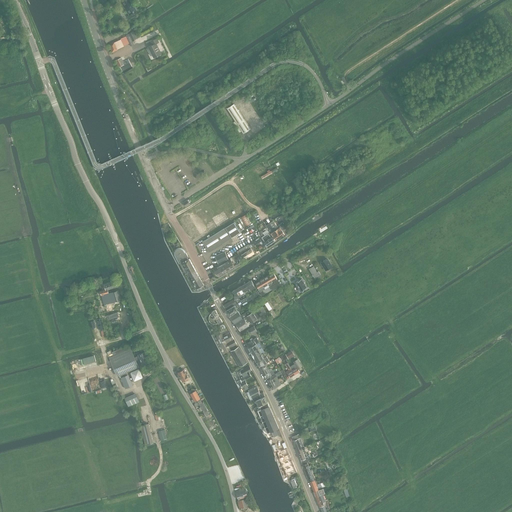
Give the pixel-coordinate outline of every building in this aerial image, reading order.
[(121,2),(129,15),(136,10),(129,0),(123,0),(124,0),(121,2)] [(126,35),(126,36),(121,39),(121,40),(114,43),(109,45),(112,52),(117,50),(124,47),(123,46),(124,45),(124,46),(129,43),(130,44),(131,46),(134,45),(132,42),(134,41),(134,40),(138,38),(137,35),(135,35),(133,31),(131,32),(131,33),(126,35)] [(148,47),(154,58),(161,54),(156,43),(159,42),(157,38),(151,41),(153,45),(148,47)] [(118,67),(120,67),(122,71),(132,66),(128,59),(123,62),(121,58),(117,60),(115,60),(118,67)] [(250,129),(234,104),(227,108),(243,134),(250,129)] [(262,179),(273,173),(271,171),(261,177),(262,179)] [(256,185),(248,191),(251,195),(254,193),(253,191),(258,188),(256,185)] [(223,203),(224,206),(227,205),(229,209),(232,208),(229,201),(223,203)] [(222,202),(217,205),(220,211),(225,208),(222,202)] [(204,209),(192,215),(195,220),(207,213),(204,209)] [(240,218),(245,227),(251,223),(247,214),(240,218)] [(205,224),(199,228),(191,216),(187,219),(188,221),(183,224),(192,239),(208,229),(205,224)] [(209,252),(232,238),(240,232),(234,222),(225,228),(203,242),(209,252)] [(283,222),(270,231),(271,234),(276,240),(285,235),(280,228),(280,227),(285,224),(283,222)] [(269,232),(261,238),(267,247),(275,241),(269,232)] [(254,253),(251,249),(254,247),(253,246),(260,242),(261,241),(260,239),(259,238),(251,243),(249,244),(239,250),(242,254),(246,251),(249,256),(250,257),(252,255),(254,253)] [(206,288),(204,285),(197,273),(197,272),(196,271),(192,264),(190,259),(188,259),(187,258),(188,257),(186,253),(185,253),(184,251),(183,250),(181,249),(179,249),(177,249),(176,250),(175,252),(175,254),(176,256),(186,274),(193,288),(194,290),(197,288),(197,289),(199,288),(202,286),(204,289),(206,288)] [(242,254),(239,250),(237,252),(239,254),(242,259),(244,258),(244,259),(249,256),(246,251),(242,254)] [(215,256),(218,264),(228,259),(225,252),(215,256)] [(230,259),(222,264),(226,271),(234,266),(230,259)] [(327,259),(321,263),(326,270),(332,266),(327,259)] [(218,276),(226,271),(222,264),(214,269),(218,276)] [(321,276),(319,272),(317,273),(314,267),(311,269),(311,268),(309,269),(315,280),(321,276)] [(273,272),(269,275),(273,281),(277,279),(273,272)] [(269,284),(265,277),(260,280),(264,286),(264,287),(264,288),(265,289),(270,286),(269,284)] [(307,287),(302,279),(295,283),(300,291),(307,287)] [(251,280),(246,283),(250,290),(255,287),(251,280)] [(264,286),(260,280),(259,280),(257,281),(257,282),(255,283),(259,289),(264,287),(264,286)] [(117,286),(116,281),(104,284),(106,290),(107,289),(117,286)] [(278,281),(270,286),(272,290),(281,285),(278,281)] [(246,283),(241,286),(245,293),(250,290),(246,283)] [(241,286),(236,289),(241,296),(245,293),(241,286)] [(121,300),(119,290),(109,293),(107,289),(106,290),(100,291),(104,305),(121,300)] [(239,299),(238,297),(241,296),(236,289),(231,292),(232,294),(235,299),(238,303),(241,301),(240,299),(239,299)] [(257,298),(256,296),(260,294),(259,292),(258,291),(241,301),(243,304),(248,301),(249,301),(251,300),(252,301),(257,298)] [(234,299),(223,305),(226,309),(236,303),(234,299)] [(238,303),(234,305),(226,310),(230,316),(238,311),(241,308),(238,303)] [(260,316),(266,312),(262,306),(256,310),(260,316)] [(215,309),(211,311),(212,312),(211,313),(210,314),(209,316),(208,319),(209,321),(211,322),(213,323),(215,324),(217,323),(218,323),(218,324),(222,321),(215,309)] [(238,311),(230,316),(235,324),(236,324),(247,316),(251,314),(249,310),(241,316),(238,311)] [(260,316),(256,310),(251,314),(247,316),(250,322),(251,323),(261,317),(260,316)] [(247,323),(250,322),(247,316),(236,324),(240,331),(249,326),(247,323)] [(248,337),(257,331),(255,328),(254,326),(245,332),(248,337)] [(237,344),(233,338),(230,332),(222,336),(222,335),(217,337),(223,349),(224,351),(237,344)] [(246,343),(249,348),(259,342),(256,337),(253,339),(252,338),(250,339),(250,341),(246,343)] [(264,352),(261,346),(259,342),(249,348),(251,352),(254,358),(263,352),(264,352)] [(239,347),(231,351),(240,367),(247,362),(239,347)] [(143,365),(150,362),(145,351),(138,354),(139,356),(135,357),(131,349),(110,358),(117,376),(121,374),(139,366),(138,366),(142,364),(143,365)] [(263,352),(254,358),(257,362),(259,367),(268,362),(270,361),(267,356),(266,357),(265,355),(263,352)] [(85,364),(96,361),(94,354),(83,358),(85,364)] [(297,365),(293,367),(291,369),(295,374),(300,371),(297,368),(301,365),(298,359),(295,361),(297,365)] [(268,362),(259,367),(262,371),(267,367),(266,365),(269,364),(268,362)] [(295,374),(291,369),(288,363),(285,365),(287,368),(288,368),(289,370),(287,372),(290,378),(295,374)] [(251,376),(249,372),(252,370),(249,366),(247,367),(237,373),(240,377),(242,381),(251,376)] [(131,372),(134,380),(143,377),(140,368),(131,372)] [(184,369),(178,372),(178,374),(183,382),(186,380),(186,381),(189,379),(189,378),(184,369)] [(272,370),(264,375),(267,379),(275,374),(272,370)] [(275,374),(267,379),(269,383),(277,378),(275,374)] [(127,375),(122,377),(121,377),(126,388),(132,386),(127,375)] [(277,378),(269,383),(272,390),(281,385),(277,378)] [(238,381),(237,382),(241,388),(243,388),(246,386),(247,385),(245,381),(242,383),(241,380),(239,382),(238,381)] [(249,391),(247,392),(250,401),(249,401),(250,403),(252,402),(254,401),(265,396),(263,392),(260,394),(257,387),(256,387),(249,390),(249,391)] [(196,391),(195,392),(190,394),(195,402),(200,399),(196,391)] [(125,398),(125,399),(128,407),(139,402),(136,395),(136,393),(125,398)] [(265,396),(254,401),(255,403),(256,403),(258,406),(268,402),(265,396)] [(203,410),(206,417),(207,419),(211,416),(210,414),(208,411),(203,402),(202,402),(200,400),(198,401),(198,402),(195,404),(194,404),(196,407),(200,405),(201,407),(199,408),(201,411),(203,410)] [(255,407),(253,409),(254,410),(257,409),(258,409),(259,410),(269,406),(268,402),(258,406),(255,407)] [(259,410),(258,411),(260,416),(272,411),(269,406),(259,410)] [(272,411),(260,416),(262,422),(274,417),(272,411)] [(274,417),(262,422),(265,428),(276,423),(274,417)] [(276,423),(265,428),(267,433),(272,431),(274,437),(278,435),(276,430),(279,428),(276,423)] [(154,444),(149,425),(141,426),(145,445),(154,444)] [(162,440),(168,438),(165,428),(159,430),(162,440)] [(297,435),(292,436),(293,440),(297,450),(302,449),(305,448),(301,438),(300,438),(299,434),(297,435)] [(287,447),(277,451),(286,476),(296,472),(287,447)] [(302,449),(297,450),(299,456),(304,454),(307,453),(305,448),(302,449)] [(304,454),(299,456),(301,460),(303,464),(307,462),(308,462),(309,460),(309,458),(308,456),(307,453),(304,454)] [(314,479),(310,470),(312,469),(310,465),(309,466),(308,463),(303,465),(309,481),(310,481),(314,479)] [(314,479),(310,481),(312,487),(314,491),(318,490),(317,486),(318,485),(317,484),(318,484),(316,479),(315,480),(314,479)] [(248,496),(244,487),(235,491),(239,500),(248,496)] [(245,499),(238,501),(240,509),(247,507),(245,499)] [(326,511),(324,505),(322,500),(318,501),(320,507),(321,509),(321,511),(326,511)]
